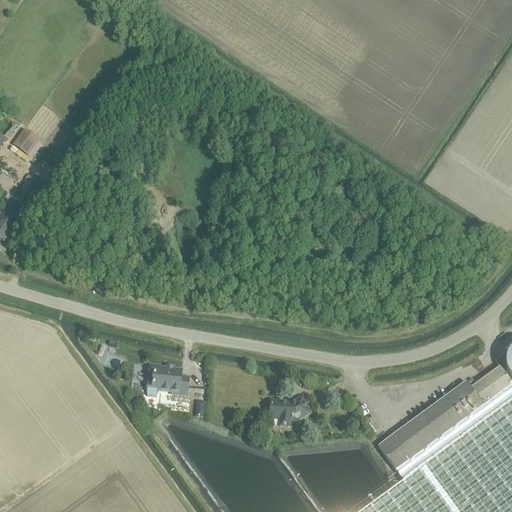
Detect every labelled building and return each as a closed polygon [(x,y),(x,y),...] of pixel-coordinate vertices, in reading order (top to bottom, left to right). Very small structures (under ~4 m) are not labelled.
[(40,142),(24,131),(13,147),(28,158),(40,142)] [(34,179),(30,177),(26,183),(15,199),(28,208),(31,203),(38,207),(50,190),(40,184),(44,178),(37,174),(34,179)] [(0,214),(0,239),(4,242),(16,224),(20,217),(14,213),(10,219),(3,215),(2,216),(0,214)] [(159,367),(149,366),(148,376),(154,377),(153,384),(148,383),(146,398),(155,399),(156,392),(166,393),(167,390),(171,390),(171,396),(187,397),(188,378),(180,378),(181,374),(166,373),(167,370),(159,369),(159,367)] [(378,448),(395,472),(511,387),(511,386),(499,369),(470,390),(466,384),(378,448)] [(511,511),(511,387),(395,472),(403,483),(362,511),(511,511)] [(205,418),(207,393),(197,392),(196,417),(205,418)] [(296,422),(310,415),(302,399),(293,404),(271,403),(271,407),(268,408),(266,409),(266,411),(266,414),(268,416),(270,416),(270,421),(270,427),(279,428),(289,429),(290,422),(296,422)] [(401,420),(403,424),(411,419),(408,415),(401,420)]
